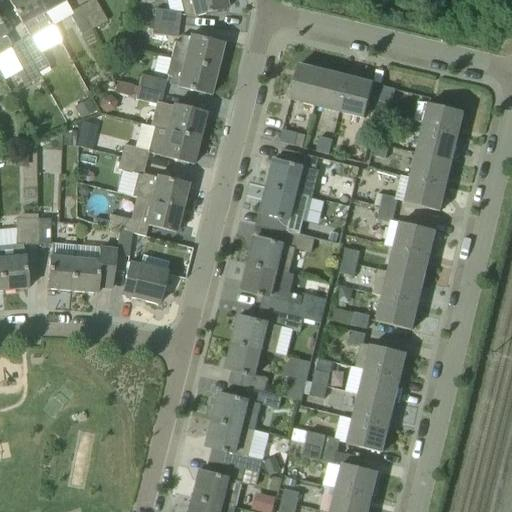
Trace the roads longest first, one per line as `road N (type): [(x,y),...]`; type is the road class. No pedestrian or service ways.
road 1 (residential): [(418,511),(511,125)]
road 2 (residential): [(183,355),(275,28)]
road 3 (residential): [(511,83),(275,28)]
road 4 (residential): [(0,329),(183,355)]
road 5 (residential): [(144,511),(183,355)]
